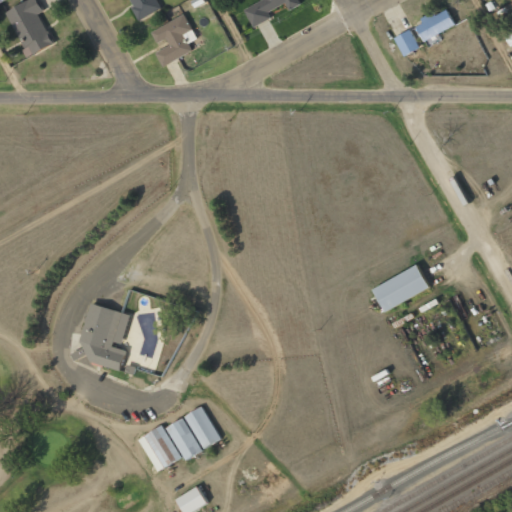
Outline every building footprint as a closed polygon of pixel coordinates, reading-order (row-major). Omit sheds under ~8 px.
[(28,0),(5,12),(28,57),(54,43),(38,13),(43,10),(37,0),(28,0)] [(128,0),(139,20),(162,9),(157,0),(128,0)] [(300,5),(297,0),(261,0),(244,9),(253,27),(271,18),(268,12),(285,4),(288,11),(300,5)] [(414,23),(423,41),(455,27),(447,10),(436,15),(435,14),(414,23)] [(151,31),(157,44),(166,40),(169,46),(155,52),(162,66),(193,52),(188,43),(196,39),(185,15),(151,31)] [(511,46),(511,29),(503,34),(510,47),(511,46)] [(394,37),(402,57),(420,49),(412,30),(394,37)] [(379,286),(392,310),(435,285),(422,262),(379,286)] [(96,302),(85,337),(89,345),(76,351),(79,359),(92,353),(94,360),(123,369),(129,350),(115,345),(125,312),(96,302)] [(189,415),(209,447),(225,437),(205,405),(189,415)] [(171,426),(189,458),(205,449),(187,417),(171,426)] [(150,435),(169,468),(185,459),(167,425),(150,435)] [(180,498),(188,511),(200,511),(213,505),(202,485),(180,498)]
